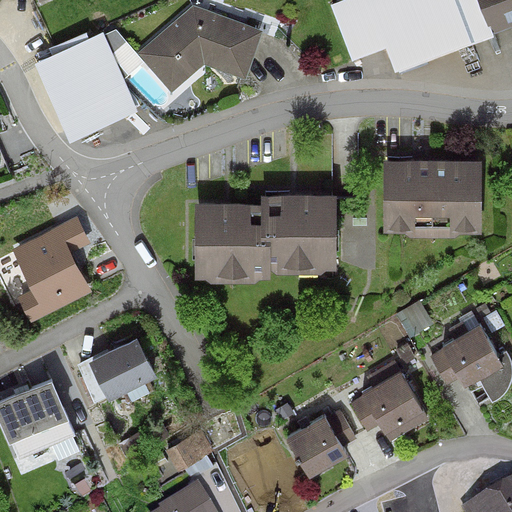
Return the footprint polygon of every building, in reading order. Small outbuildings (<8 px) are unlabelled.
[(511,0),(368,0),(394,67),(493,29),(491,24),(511,15),(511,0)] [(202,57),(204,60),(240,72),(255,31),(205,14),(196,22),(188,12),(140,53),(169,86),(187,70),(181,63),(196,50),(202,57)] [(36,60),(59,110),(120,83),(106,50),(115,46),(109,33),(100,36),(99,33),(83,39),(81,35),(50,48),(52,53),(36,60)] [(475,224),(475,164),(385,163),(385,223),(475,224)] [(329,260),(330,198),(262,197),(262,206),(262,260),(263,260),(329,260)] [(262,206),(196,206),(196,269),(263,269),(263,260),(262,260),(262,206)] [(29,315),(81,289),(52,231),(17,249),(37,289),(19,297),(29,315)] [(393,313),(406,335),(415,330),(401,309),(393,313)] [(442,348),(429,356),(444,382),(457,374),(460,378),(475,369),(491,396),(491,395),(499,389),(504,381),(506,373),(506,363),(502,353),(496,357),(477,323),(464,330),(459,322),(450,327),(455,336),(440,345),(442,348)] [(77,367),(92,402),(151,372),(134,338),(77,367)] [(404,343),(394,349),(402,363),(412,357),(404,343)] [(419,408),(420,407),(392,361),(370,374),(375,382),(359,391),(362,395),(349,403),(364,429),(377,421),(388,438),(424,416),(419,408)] [(72,433),(51,385),(0,407),(0,412),(19,456),(72,433)] [(292,455),(294,459),(297,457),(304,469),(342,448),(339,443),(352,436),(337,410),(324,418),(322,414),(285,436),(295,453),(292,455)] [(179,468),(205,452),(193,433),(167,448),(179,468)] [(511,511),(511,480),(468,506),(471,511),(511,511)] [(209,511),(195,487),(173,500),(175,504),(161,511),(209,511)]
